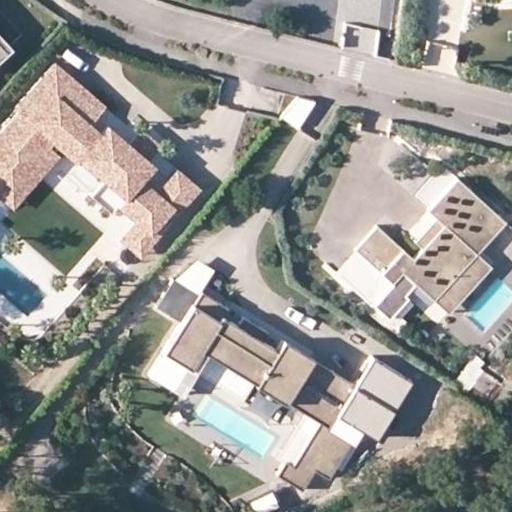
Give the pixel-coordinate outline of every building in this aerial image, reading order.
[(0,45),(7,53),(12,48),(0,34),(0,45)] [(103,106),(53,63),(15,108),(18,111),(0,132),(0,195),(7,202),(51,150),(47,146),(52,140),(76,160),(79,157),(104,178),(124,195),(117,203),(137,220),(150,231),(172,206),(156,193),(139,178),(151,164),(144,158),(151,151),(135,137),(128,144),(106,125),(99,133),(88,124),(103,106)] [(295,93),(281,118),(312,135),(326,110),(295,93)] [(141,130),(135,137),(151,151),(157,144),(141,130)] [(57,155),(51,150),(7,202),(13,207),(57,155)] [(177,169),(156,193),(172,206),(177,211),(198,187),(177,169)] [(505,220),(456,176),(427,208),(435,216),(444,224),(422,247),(412,257),(377,224),(355,248),(392,282),(403,270),(415,281),(434,298),(478,249),(505,220)] [(110,212),(117,203),(124,195),(104,178),(89,194),(110,212)] [(177,211),(172,206),(164,214),(170,219),(177,211)] [(164,214),(150,231),(137,220),(121,239),(140,255),(155,236),(170,219),(164,214)] [(422,247),(444,224),(435,216),(414,240),(422,247)] [(373,303),(392,282),(355,248),(333,271),(370,306),(373,303)] [(478,249),(434,298),(449,311),(493,263),(478,249)] [(415,281),(403,270),(392,282),(373,303),(387,316),(406,296),(403,294),(415,281)] [(180,320),(198,294),(173,277),(155,303),(180,320)] [(336,413),(354,384),(352,382),(280,337),(275,346),(260,337),(264,329),(240,314),(234,323),(220,313),(225,305),(201,290),(198,294),(180,320),(164,349),(188,364),(197,350),(204,355),(319,426),(293,466),(282,459),(272,476),(300,493),(314,471),(327,479),(349,445),(325,430),(336,413)] [(188,364),(164,349),(149,372),(181,391),(204,355),(197,350),(188,364)] [(370,354),(352,382),(354,384),(336,413),(362,429),(373,436),(409,378),(370,354)] [(466,391),(470,386),(482,371),(485,368),(470,356),(451,379),(466,391)] [(495,380),(482,371),(470,386),(483,396),(495,380)] [(362,429),(336,413),(325,430),(349,445),(351,446),(362,429)] [(247,499),(252,511),(265,511),(278,507),(271,490),(247,499)]
